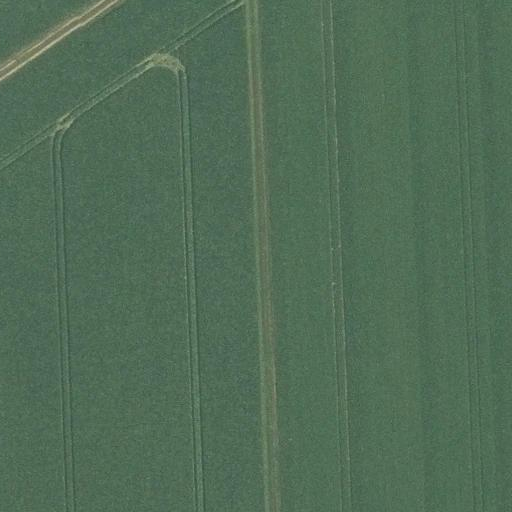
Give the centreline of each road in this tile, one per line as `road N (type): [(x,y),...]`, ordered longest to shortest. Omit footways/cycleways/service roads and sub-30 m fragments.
road 1 (track): [(252,0),(274,511)]
road 2 (track): [(0,78),(112,0)]
